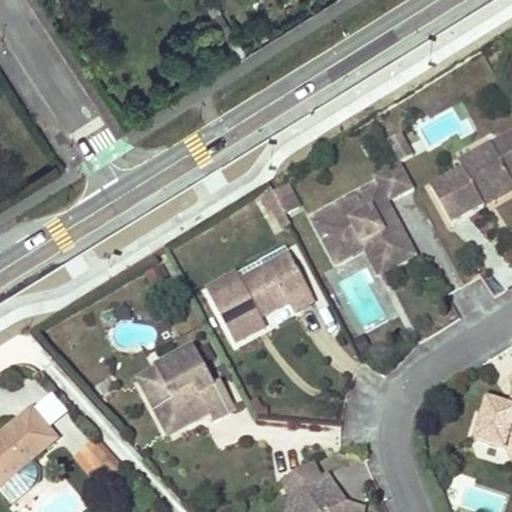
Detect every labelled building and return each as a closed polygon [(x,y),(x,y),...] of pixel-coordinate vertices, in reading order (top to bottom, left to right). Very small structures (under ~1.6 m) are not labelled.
[(463,169),(432,186),(453,225),(486,207),(482,201),(511,184),(511,181),(511,179),(511,178),(511,132),(492,144),(497,153),(479,163),(474,153),(459,162),(463,169)] [(402,135),(388,142),(394,152),(407,145),(402,135)] [(479,163),(497,153),(492,144),(474,153),(479,163)] [(407,145),(394,152),(400,164),(414,157),(407,145)] [(400,199),(415,191),(400,164),(385,172),(400,199)] [(400,199),(385,172),(374,178),(380,189),(388,205),(400,199)] [(511,184),(482,201),(486,207),(511,193),(511,184)] [(270,232),(298,225),(288,187),(260,195),(270,232)] [(388,205),(380,189),(314,225),(334,261),(369,242),(385,274),(415,257),(388,205)] [(365,251),(379,277),(385,274),(369,242),(334,261),(337,267),(365,251)] [(244,283),(292,256),(287,249),(239,275),(244,283)] [(316,302),(292,256),(244,283),(239,275),(208,292),(239,350),(285,325),(282,320),(316,302)] [(196,350),(157,370),(165,385),(147,394),(165,430),(181,421),(186,430),(198,423),(200,411),(207,407),(211,416),(214,420),(234,409),(221,384),(216,387),(196,350)] [(165,385),(157,370),(139,380),(147,394),(165,385)] [(490,403),(476,439),(492,444),(508,450),(511,457),(511,415),(510,415),(507,409),(490,403)] [(207,407),(200,411),(198,423),(211,416),(207,407)] [(33,410),(0,436),(0,492),(8,503),(35,481),(21,465),(55,437),(33,410)] [(181,421),(165,430),(170,438),(186,430),(181,421)] [(117,497),(123,492),(129,487),(93,444),(81,454),(117,497)] [(329,502),(343,505),(323,474),(314,480),(329,502)] [(314,480),(290,495),(286,511),(362,511),(363,509),(343,505),(329,502),(314,480)]
